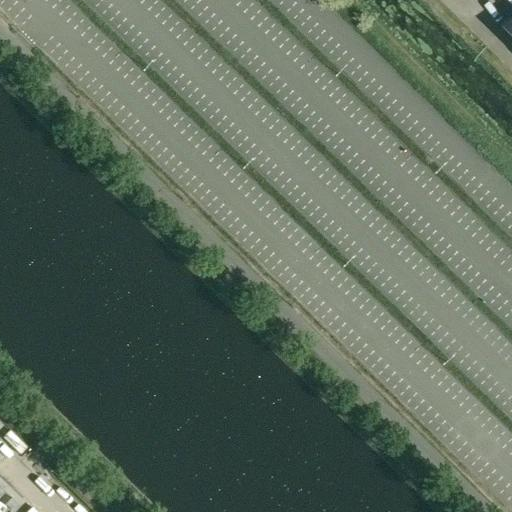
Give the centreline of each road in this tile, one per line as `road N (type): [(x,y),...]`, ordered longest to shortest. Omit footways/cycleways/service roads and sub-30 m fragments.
road 1 (unclassified): [(0,32),(487,511)]
road 2 (track): [(103,511),(0,410)]
